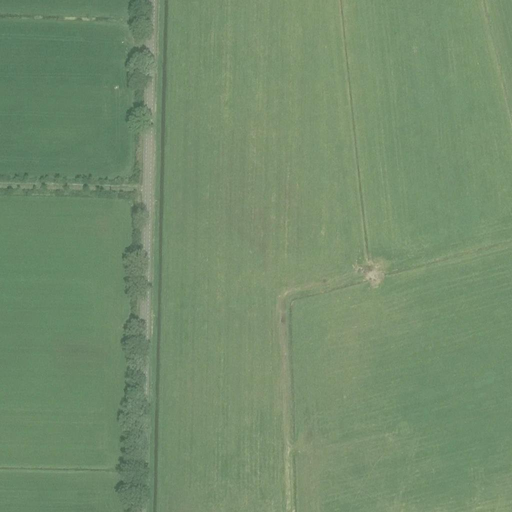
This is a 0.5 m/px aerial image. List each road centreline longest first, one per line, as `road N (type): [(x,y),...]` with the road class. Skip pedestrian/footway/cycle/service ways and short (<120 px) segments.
road 1 (unclassified): [(140,511),(152,0)]
road 2 (track): [(0,185),(146,187)]
